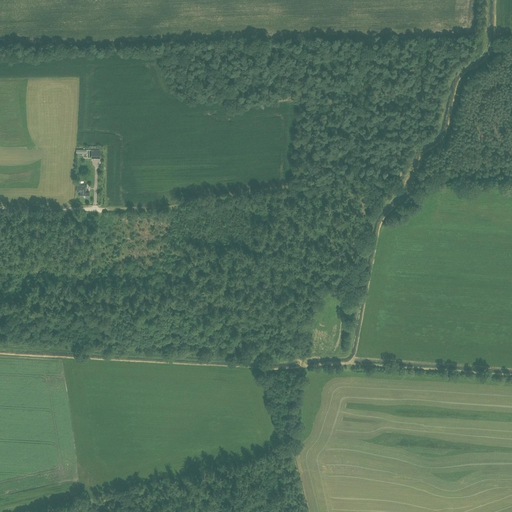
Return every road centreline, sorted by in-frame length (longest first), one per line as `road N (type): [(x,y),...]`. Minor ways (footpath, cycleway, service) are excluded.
road 1 (track): [(0,209),(155,211),(380,176),(511,177)]
road 2 (track): [(290,190),(274,244),(304,302),(291,461),(304,511)]
